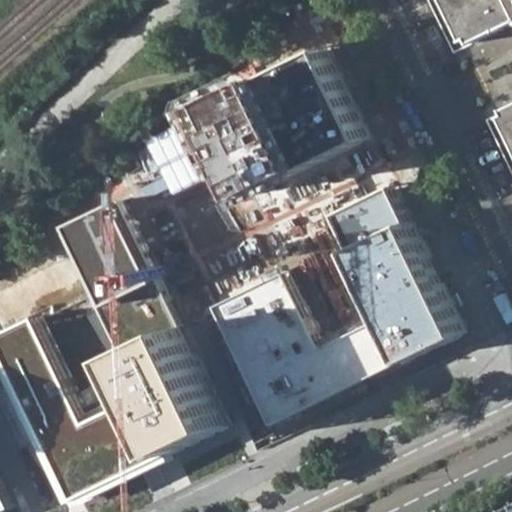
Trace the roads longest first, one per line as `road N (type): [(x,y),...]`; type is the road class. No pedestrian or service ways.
road 1 (tertiary): [(511,400),(285,511)]
road 2 (tertiary): [(386,511),(511,450)]
